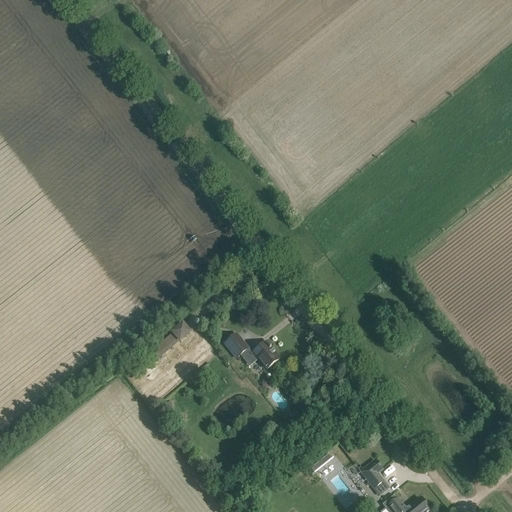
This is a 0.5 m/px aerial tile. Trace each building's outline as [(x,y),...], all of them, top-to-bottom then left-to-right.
[(191,332),(183,323),(151,352),(158,360),(191,332)] [(252,354),(236,335),(225,344),(237,359),(242,355),(250,366),(260,359),(268,369),(280,360),(267,343),(252,354)] [(266,379),(260,383),(264,389),(270,386),(266,379)] [(165,414),(173,415),(173,403),(164,404),(165,414)] [(360,474),(374,491),(383,483),(377,475),(383,470),(375,461),(360,474)] [(394,496),(382,506),(385,509),(387,511),(427,511),(429,510),(420,499),(408,509),(404,508),(394,496)]
